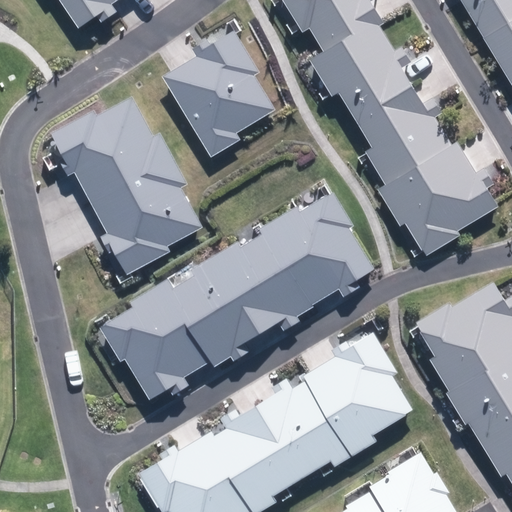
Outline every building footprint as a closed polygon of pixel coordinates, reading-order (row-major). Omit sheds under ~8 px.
[(56,0),(76,30),(122,0),(56,0)] [(371,0),(282,0),(315,54),(303,61),(326,98),(336,92),(369,146),(359,152),(423,258),(500,211),(371,0)] [(511,0),(458,0),(511,88),(511,0)] [(234,29),(161,75),(213,157),(242,139),(238,133),(275,110),(253,74),(260,70),(234,29)] [(203,228),(133,97),(96,117),(92,110),(48,133),(126,277),(172,252),(169,246),(203,228)] [(239,242),(100,328),(145,400),(210,360),(214,366),(373,268),(348,229),(353,226),(332,192),(243,248),(239,242)] [(511,314),(491,280),(415,325),(511,484),(511,314)] [(169,511),(240,511),(413,408),(368,333),(143,468),(169,511)] [(327,511),(452,511),(419,457),(327,511)]
